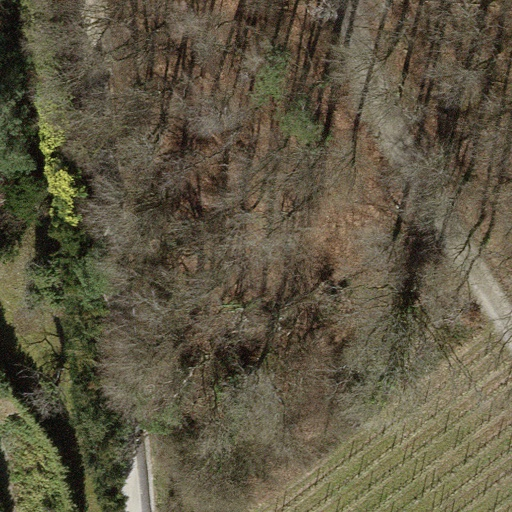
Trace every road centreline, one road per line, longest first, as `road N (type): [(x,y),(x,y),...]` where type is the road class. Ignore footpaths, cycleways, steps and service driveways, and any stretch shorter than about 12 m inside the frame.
road 1 (track): [(354,0),(364,52),(402,144),(511,315)]
road 2 (track): [(144,511),(117,198)]
road 3 (track): [(89,0),(117,198)]
